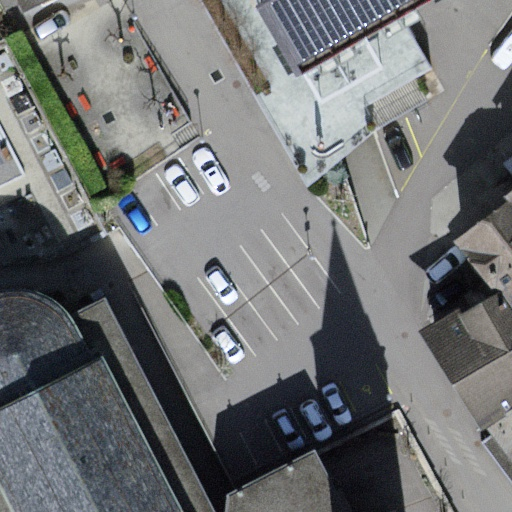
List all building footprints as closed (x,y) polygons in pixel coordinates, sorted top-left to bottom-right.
[(443,91),(400,12),(304,68),(263,0),(203,0),(311,185),(373,130),(443,91)] [(263,0),(304,68),(400,12),(419,0),(263,0)] [(511,204),(508,200),(451,243),(497,292),(511,309),(511,204)] [(0,511),(413,511),(409,504),(394,511),(351,511),(329,469),(244,511),(227,511),(118,297),(78,317),(45,291),(0,298),(0,511)] [(511,309),(497,292),(427,330),(485,430),(511,411),(511,309)] [(511,411),(485,430),(511,466),(511,411)]
